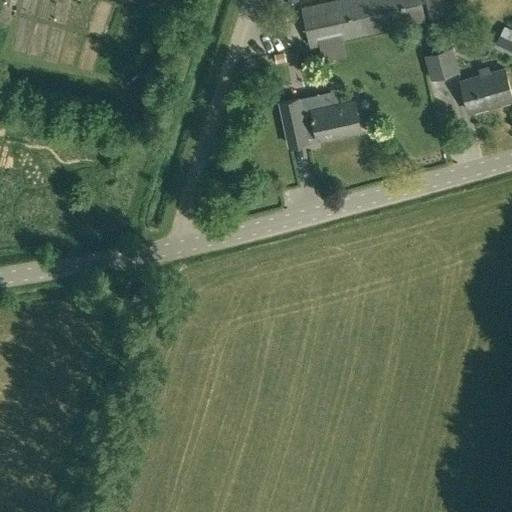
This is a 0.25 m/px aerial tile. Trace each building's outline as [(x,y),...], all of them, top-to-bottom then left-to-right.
[(426,20),(421,0),(325,0),(301,6),(310,45),(426,20)] [(445,0),(425,0),(430,18),(448,14),(445,0)] [(511,30),(503,26),(497,43),(511,49),(511,30)] [(453,46),(436,50),(444,75),(460,71),(453,46)] [(470,109),(511,97),(511,96),(504,69),(462,81),(470,109)] [(302,113),(298,97),(280,100),(290,145),(308,141),(307,137),(317,134),(318,139),(362,129),(355,100),(312,109),(312,110),(302,113)]
